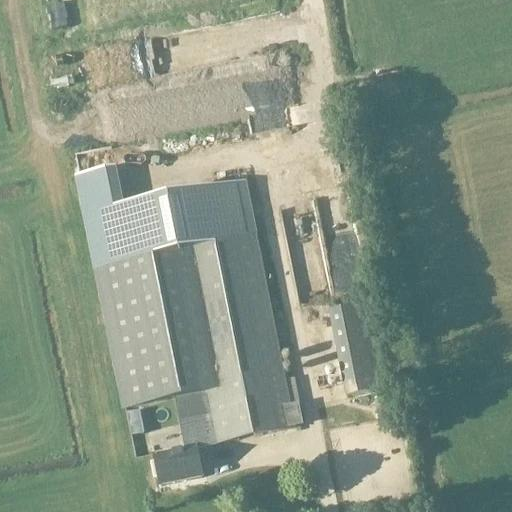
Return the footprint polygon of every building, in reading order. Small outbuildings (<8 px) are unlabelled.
[(94,185),(117,179),(112,158),(89,164),(94,185)] [(215,184),(197,185),(198,198),(216,197),(215,184)] [(324,257),(344,256),(341,201),(321,202),(324,257)] [(153,457),(159,488),(201,480),(195,450),(294,430),(256,237),(135,262),(130,239),(91,247),(124,411),(174,401),(184,451),(153,457)] [(368,305),(328,313),(346,400),(385,392),(368,305)] [(371,401),(376,422),(391,418),(386,398),(371,401)]
